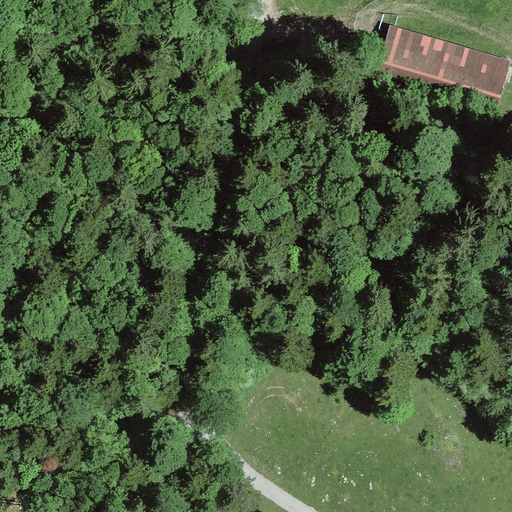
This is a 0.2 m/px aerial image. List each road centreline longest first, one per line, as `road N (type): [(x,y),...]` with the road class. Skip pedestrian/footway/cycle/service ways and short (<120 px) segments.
road 1 (unclassified): [(263,0),(192,293),(188,351),(194,403),(212,439),(301,511)]
road 2 (track): [(254,24),(324,44),(363,9),(400,0)]
